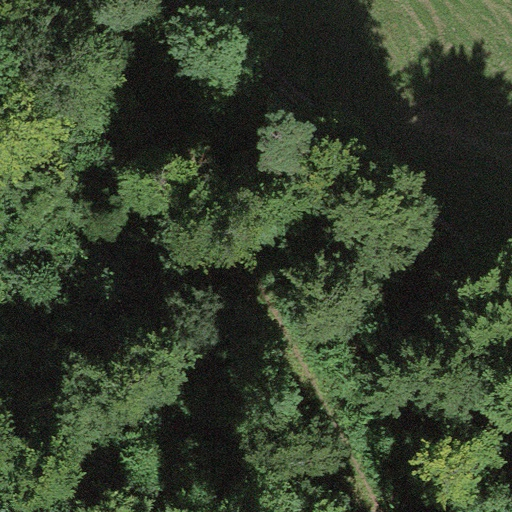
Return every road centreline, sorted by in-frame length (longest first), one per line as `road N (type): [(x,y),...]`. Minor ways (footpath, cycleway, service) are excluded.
road 1 (track): [(363,511),(118,0)]
road 2 (track): [(511,320),(270,132),(149,0)]
road 3 (track): [(358,511),(0,312)]
